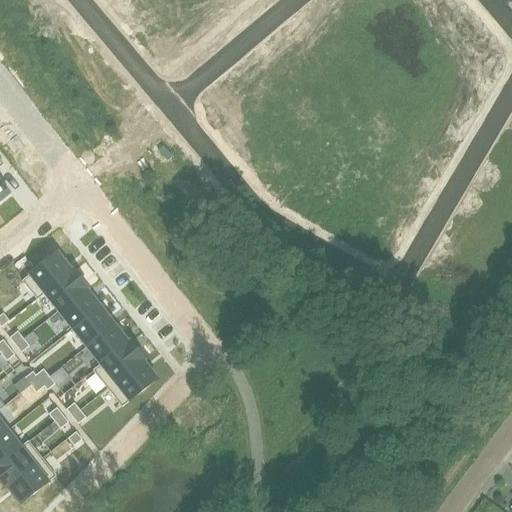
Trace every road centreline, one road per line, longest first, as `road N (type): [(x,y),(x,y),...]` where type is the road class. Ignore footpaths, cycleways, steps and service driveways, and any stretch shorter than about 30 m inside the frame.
road 1 (residential): [(171,105),(281,221),(388,281),(511,82)]
road 2 (residential): [(210,346),(56,511)]
road 3 (residential): [(210,346),(78,180)]
road 4 (residential): [(295,0),(171,105)]
road 5 (residential): [(81,0),(171,105)]
road 6 (residential): [(78,180),(0,77)]
